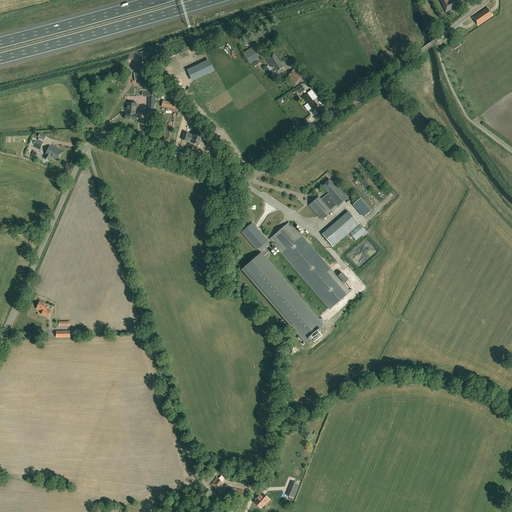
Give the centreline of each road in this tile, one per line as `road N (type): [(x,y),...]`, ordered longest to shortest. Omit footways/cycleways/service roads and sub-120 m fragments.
road 1 (unclassified): [(86,150),(111,139),(253,176),(435,41)]
road 2 (unclassified): [(221,511),(228,508),(182,435),(86,150)]
road 3 (motorway): [(0,58),(210,0)]
road 4 (unclassified): [(0,341),(86,150)]
road 5 (motorway): [(157,0),(0,42)]
